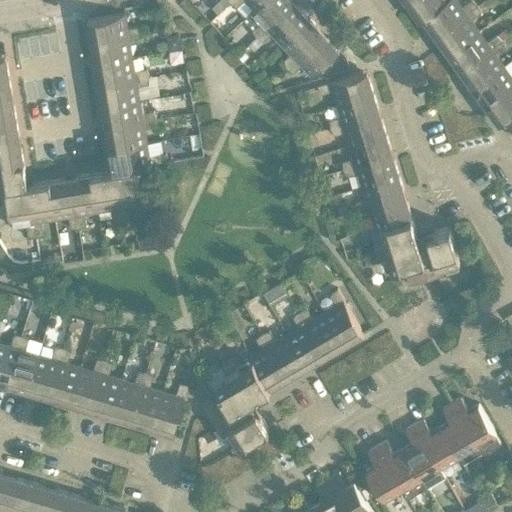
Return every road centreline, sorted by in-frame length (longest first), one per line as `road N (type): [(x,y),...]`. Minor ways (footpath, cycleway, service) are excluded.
road 1 (residential): [(231,511),(323,455),(337,427),(468,350)]
road 2 (residential): [(0,437),(20,428),(137,462),(168,502),(200,511)]
road 3 (residential): [(452,163),(426,169),(395,63),(403,40),(374,0)]
road 4 (residential): [(32,125),(82,116),(63,2)]
road 5 (residential): [(511,270),(452,163)]
